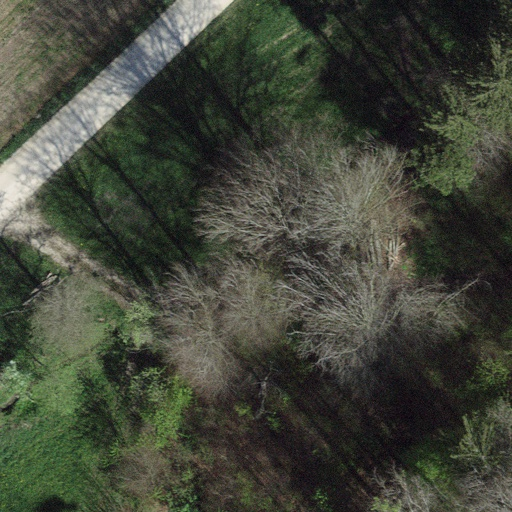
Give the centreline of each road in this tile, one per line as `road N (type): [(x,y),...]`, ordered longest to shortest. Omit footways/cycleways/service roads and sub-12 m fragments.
road 1 (track): [(0,212),(258,344),(350,351),(511,295)]
road 2 (track): [(198,0),(0,194)]
